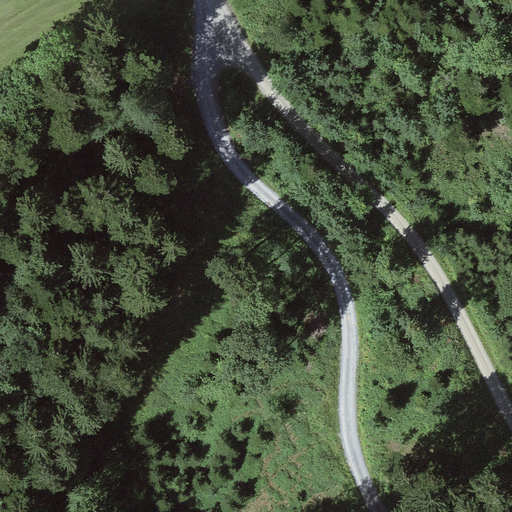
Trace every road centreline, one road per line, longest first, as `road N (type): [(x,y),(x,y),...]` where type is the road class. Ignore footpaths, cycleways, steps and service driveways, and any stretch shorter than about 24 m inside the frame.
road 1 (track): [(210,17),(206,66),(218,143),(245,190),(339,267),(352,317),(369,485),(387,511)]
road 2 (track): [(206,0),(210,17),(326,155),(408,230),(454,302),(511,427)]
